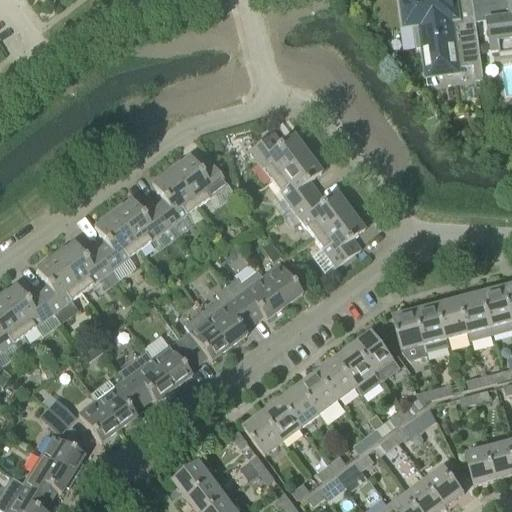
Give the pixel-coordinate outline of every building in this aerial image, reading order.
[(476,25),(471,0),(459,0),(456,1),(455,0),(399,0),(404,30),(413,29),(416,52),(422,51),(425,76),(461,71),(461,70),(473,69),(475,85),(484,84),(476,25)] [(511,0),(471,0),(476,25),(487,24),(492,54),(499,53),(500,57),(511,55),(511,0)] [(270,185),(309,155),(301,144),(298,146),(292,139),(281,148),(272,137),(248,155),(270,185)] [(309,155),(270,185),(292,214),(316,195),(308,185),(320,176),(315,169),(317,167),(309,155)] [(178,163),(167,171),(196,211),(226,189),(208,164),(197,172),(188,160),(181,166),(178,163)] [(196,211),(167,171),(156,180),(158,183),(151,188),(159,200),(149,208),(167,232),(196,211)] [(323,205),(316,195),(292,214),(313,242),(352,213),(344,202),(341,204),(335,197),(323,205)] [(121,206),(109,214),(139,254),(167,232),(149,208),(139,215),(130,203),(123,209),(121,206)] [(352,213),(313,242),(335,272),(359,254),(351,243),(363,234),(357,226),(360,224),(352,213)] [(139,254),(109,214),(98,223),(100,226),(93,231),(102,243),(91,251),(109,275),(139,254)] [(63,249),(51,258),(81,297),(109,275),(91,251),(81,258),(73,246),(65,252),(63,249)] [(268,248),(261,253),(272,267),(279,262),(268,248)] [(81,297),(51,258),(40,266),(43,269),(35,274),(44,286),(33,294),(52,318),(81,297)] [(279,268),(261,281),(260,281),(282,311),(301,297),(279,268)] [(260,281),(261,281),(256,274),(239,287),(235,282),(224,290),(252,328),(262,320),(265,324),(282,311),(260,281)] [(511,289),(503,291),(511,324),(511,283),(510,284),(511,289)] [(52,318),(33,294),(24,301),(15,289),(7,295),(5,292),(0,295),(0,308),(23,340),(52,318)] [(218,302),(201,315),(228,352),(246,338),(243,335),(252,328),(224,290),(214,298),(218,302)] [(511,324),(503,291),(481,297),(493,339),(511,333),(511,324)] [(459,302),(468,337),(467,337),(469,345),(479,342),(493,339),(481,297),(479,297),(459,302)] [(468,337),(459,302),(437,308),(446,342),(447,342),(467,337),(468,337)] [(0,356),(23,340),(0,308),(0,356)] [(446,342),(437,308),(415,314),(427,356),(449,351),(447,342),(446,342)] [(427,356),(415,314),(392,320),(402,357),(409,364),(427,360),(426,357),(427,356)] [(183,329),(188,335),(190,338),(180,345),(197,368),(207,361),(210,365),(228,352),(201,315),(183,329)] [(373,335),(353,349),(381,386),(400,372),(373,335)] [(150,363),(172,393),(190,379),(188,376),(197,368),(180,345),(170,352),(168,350),(150,363)] [(353,349),(335,362),(356,391),(363,400),(381,386),(353,349)] [(150,363),(144,355),(118,375),(126,386),(125,386),(142,410),(152,402),(154,406),(172,393),(150,363)] [(356,391),(335,362),(317,376),(338,405),(356,391)] [(317,376),(299,389),(320,418),(325,425),(343,412),(338,405),(317,376)] [(495,376),(481,380),(484,390),(498,386),(495,376)] [(481,380),(467,384),(470,394),(484,390),(481,380)] [(115,394),(113,391),(108,384),(90,397),(95,404),(117,434),(135,421),(132,417),(142,410),(125,386),(115,394)] [(511,397),(511,387),(503,390),(506,400),(511,397)] [(437,392),(439,402),(453,398),(451,388),(437,392)] [(320,418),(299,389),(280,403),(301,432),(320,418)] [(439,402),(437,392),(423,396),(425,405),(439,402)] [(488,394),(473,398),(476,407),(490,404),(488,394)] [(476,407),(473,398),(459,401),(461,411),(476,407)] [(47,412),(66,430),(75,421),(55,403),(47,412)] [(280,403),(262,417),(283,445),(301,432),(280,403)] [(117,434),(95,404),(77,418),(99,447),(117,434)] [(412,405),(401,414),(406,422),(418,413),(412,405)] [(66,430),(47,412),(39,422),(58,439),(66,430)] [(406,422),(401,414),(389,423),(395,430),(406,422)] [(411,426),(405,431),(410,438),(413,443),(420,438),(436,426),(428,414),(411,426)] [(283,445),(262,417),(243,431),(264,459),(283,445)] [(404,430),(392,439),(398,447),(410,438),(404,430)] [(376,432),(364,441),(370,449),(382,440),(376,432)] [(247,446),(238,435),(231,440),(240,452),(247,446)] [(392,439),(380,448),(386,456),(398,447),(392,439)] [(82,469),(79,467),(83,459),(52,440),(39,460),(70,480),(71,478),(75,481),(76,480),(82,469)] [(370,449),(364,441),(353,450),(359,458),(370,449)] [(511,453),(510,445),(488,451),(496,483),(511,478),(511,453)] [(496,483),(488,451),(465,457),(474,489),(496,483)] [(368,457),(356,466),(362,474),(374,465),(368,457)] [(258,477),(266,471),(257,459),(249,465),(258,477)] [(340,459),(328,468),(334,476),(346,467),(340,459)] [(24,490),(24,491),(49,506),(55,495),(59,497),(64,490),(68,493),(74,482),(70,480),(39,460),(28,478),(31,480),(24,490)] [(186,503),(213,483),(199,464),(172,484),(186,503)] [(362,474),(356,466),(344,475),(350,483),(362,474)] [(334,476),(328,468),(316,477),(322,485),(334,476)] [(425,484),(445,510),(464,496),(444,470),(425,484)] [(275,483),(266,471),(258,477),(266,489),(275,483)] [(213,483),(186,503),(193,511),(211,511),(226,501),(213,483)] [(0,504),(0,511),(44,511),(49,506),(24,491),(13,484),(0,504)] [(319,493),(325,501),(337,492),(331,484),(319,493)] [(442,511),(445,510),(425,484),(407,497),(418,511),(442,511)] [(304,487),(291,496),(297,504),(309,494),(304,487)] [(325,501),(319,493),(307,502),(313,510),(325,501)] [(283,511),(289,511),(294,509),(285,496),(277,503),(283,511)] [(418,511),(407,497),(389,511),(418,511)] [(234,511),(226,501),(211,511),(234,511)]
